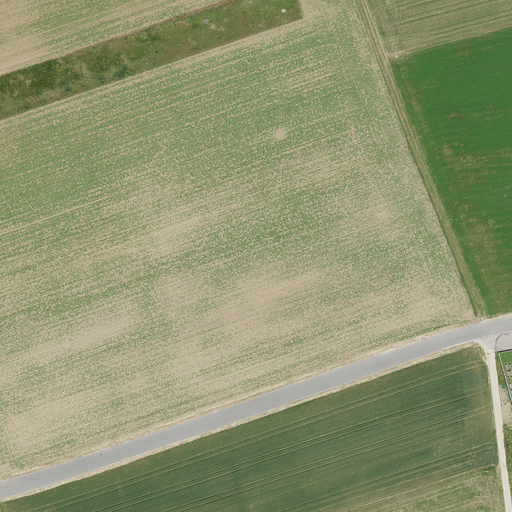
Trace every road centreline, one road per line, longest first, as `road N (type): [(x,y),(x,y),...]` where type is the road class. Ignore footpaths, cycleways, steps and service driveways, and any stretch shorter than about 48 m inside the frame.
road 1 (tertiary): [(0,489),(511,323)]
road 2 (track): [(508,511),(488,327),(362,0)]
